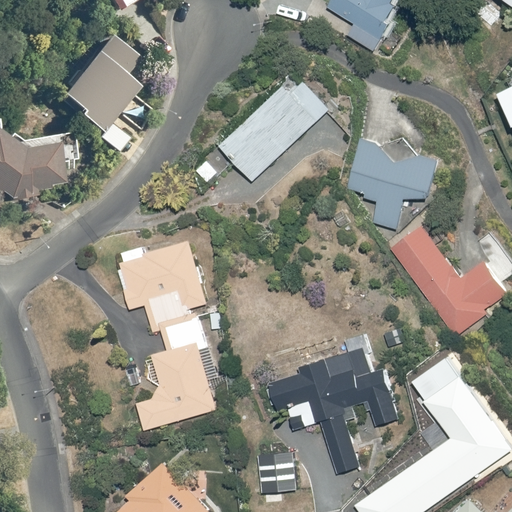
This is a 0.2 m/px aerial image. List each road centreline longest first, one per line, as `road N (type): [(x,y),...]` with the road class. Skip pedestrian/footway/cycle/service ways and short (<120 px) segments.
road 1 (residential): [(0,297),(115,204),(158,157),(218,27)]
road 2 (residential): [(0,313),(32,412),(49,511)]
